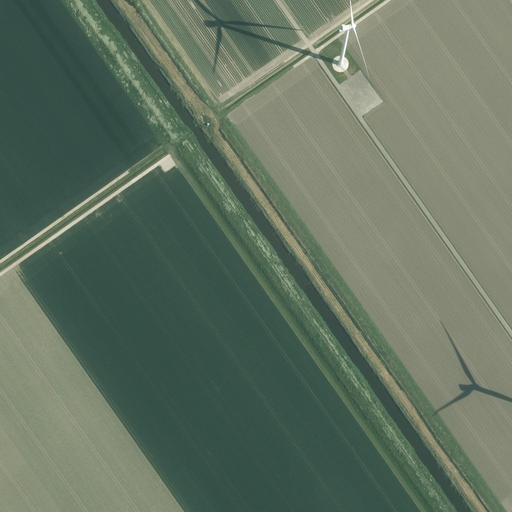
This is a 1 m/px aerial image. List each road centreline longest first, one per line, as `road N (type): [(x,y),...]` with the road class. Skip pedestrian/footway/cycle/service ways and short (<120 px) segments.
road 1 (track): [(151,87),(450,511)]
road 2 (track): [(188,140),(0,274)]
road 3 (track): [(0,261),(127,171)]
